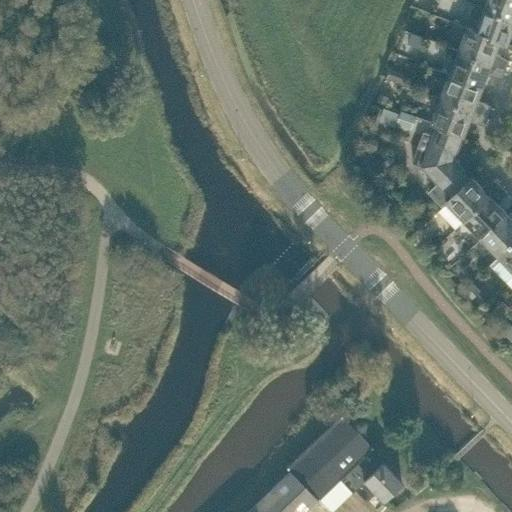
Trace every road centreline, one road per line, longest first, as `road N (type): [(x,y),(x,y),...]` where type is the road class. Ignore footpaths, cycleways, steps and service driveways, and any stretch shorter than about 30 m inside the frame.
road 1 (tertiary): [(511,422),(290,188),(247,128),(194,0)]
road 2 (unknown): [(115,212),(93,227),(51,411),(0,450)]
